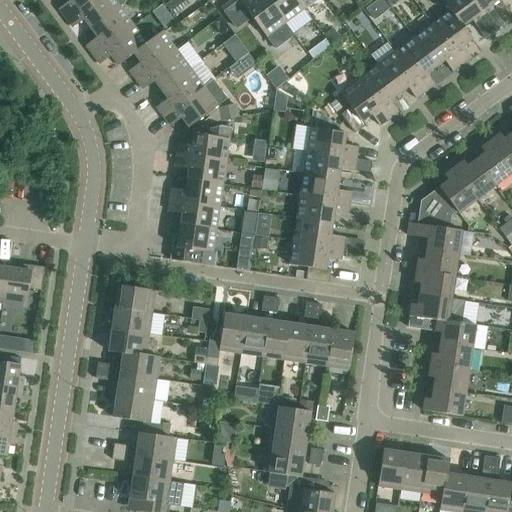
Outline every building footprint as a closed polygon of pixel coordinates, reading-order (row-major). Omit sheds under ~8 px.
[(68,0),(69,1),(58,9),(65,19),(90,0),(68,0)] [(123,0),(90,0),(65,19),(72,28),(83,20),(90,29),(119,7),(125,3),(123,0)] [(252,19),(237,0),(232,0),(221,8),(237,29),(252,19)] [(284,23),(267,0),(255,0),(254,1),(253,0),(237,0),(252,19),(265,37),(284,23)] [(303,9),(295,0),(267,0),(284,23),(303,9)] [(295,0),(303,9),(315,0),(295,0)] [(441,0),(449,11),(432,24),(461,65),(471,58),(462,47),(471,40),(442,0),(441,0)] [(489,24),(470,0),(442,0),(471,40),(472,39),(462,26),(471,20),(479,31),(489,24)] [(470,0),(489,24),(498,17),(490,6),(497,0),(470,0)] [(119,7),(90,29),(97,38),(85,46),(92,55),(132,26),(119,7)] [(504,25),(498,17),(489,24),(494,32),(504,25)] [(432,24),(413,38),(435,67),(444,60),(452,72),(461,65),(432,24)] [(494,32),(489,24),(479,31),(485,39),(494,32)] [(132,26),(92,55),(99,65),(110,56),(117,66),(162,32),(145,44),(132,26)] [(162,32),(117,66),(118,66),(134,54),(140,63),(129,71),(136,80),(176,51),(162,32)] [(413,38),(395,52),(425,92),(434,85),(426,74),(435,67),(413,38)] [(176,51),(136,80),(142,90),(154,81),(160,90),(189,69),(176,51)] [(425,92),(395,52),(377,65),(398,94),(407,88),(415,99),(425,92)] [(377,65),(359,79),(388,119),(397,112),(389,101),(398,94),(377,65)] [(189,69),(160,90),(167,100),(156,108),(163,117),(203,87),(189,69)] [(388,119),(359,79),(340,93),(350,107),(340,115),(354,134),(365,126),(362,121),(371,115),(379,126),(388,119)] [(217,106),(203,87),(163,117),(170,126),(181,118),(188,128),(217,106)] [(217,101),(218,115),(236,113),(235,99),(217,101)] [(178,144),(176,155),(225,163),(230,128),(221,127),(209,129),(208,136),(193,134),(191,146),(178,144)] [(306,151),(355,159),(357,147),(343,145),(345,133),(310,128),(306,151)] [(511,132),(511,133),(503,139),(499,134),(490,141),(511,170),(511,132)] [(511,173),(511,170),(490,141),(480,148),(484,153),(475,160),(495,186),(511,173)] [(266,143),(266,157),(279,157),(279,143),(266,143)] [(355,159),(306,151),(303,174),(338,179),(340,168),(354,170),(355,159)] [(225,163),(176,155),(174,167),(188,169),(186,180),(222,185),(225,163)] [(355,159),(354,170),(370,173),(371,161),(355,159)] [(495,186),(475,160),(467,166),(463,161),(453,168),(477,200),(495,186)] [(477,200),(453,168),(443,175),(447,181),(438,187),(440,190),(440,189),(457,211),(456,211),(458,214),(477,200)] [(273,170),(251,170),(250,188),(273,188),(273,170)] [(303,174),(299,196),(349,204),(350,192),(337,190),(338,179),(303,174)] [(171,189),(169,200),(219,208),(222,185),(186,180),(185,191),(171,189)] [(419,212),(417,224),(417,225),(448,230),(448,229),(450,216),(456,211),(457,211),(440,189),(440,190),(423,203),(421,212),(419,212)] [(299,196),(296,219),(332,224),(333,213),(347,215),(349,204),(299,196)] [(219,208),(169,200),(168,212),(181,214),(180,225),(215,230),(219,208)] [(505,238),(511,232),(511,218),(511,219),(498,229),(505,238)] [(296,219),(293,242),(342,249),(362,252),(364,241),(330,236),(332,224),(296,219)] [(417,225),(417,224),(408,223),(406,235),(427,239),(425,249),(457,254),(461,231),(448,229),(448,230),(417,225)] [(173,235),(169,260),(214,267),(216,253),(212,253),(215,230),(180,225),(178,236),(173,235)] [(265,250),(283,250),(283,236),(265,236),(265,250)] [(342,249),(293,242),(289,265),(307,268),(305,280),(328,283),(330,270),(325,269),(327,258),(340,260),(342,249)] [(417,259),(415,271),(454,277),(457,254),(425,249),(424,260),(417,259)] [(19,270),(7,268),(2,304),(26,307),(28,289),(40,291),(44,268),(19,264),(19,270)] [(454,277),(415,271),(414,283),(420,284),(418,294),(451,299),(454,277)] [(154,291),(118,286),(114,308),(151,313),(154,291)] [(451,299),(418,294),(417,305),(410,304),(408,316),(409,316),(407,327),(421,330),(423,318),(447,322),(447,321),(451,299)] [(268,313),(271,298),(263,297),(261,311),(268,313)] [(278,299),(271,298),(268,313),(276,314),(278,299)] [(470,302),(469,311),(498,313),(498,303),(470,302)] [(311,319),(313,304),(305,303),(303,318),(311,319)] [(313,304),(311,319),(319,320),(321,306),(313,304)] [(114,308),(111,329),(147,335),(151,313),(114,308)] [(192,308),(190,320),(206,322),(208,310),(192,308)] [(224,314),(220,339),(209,337),(207,349),(205,365),(202,383),(215,384),(218,359),(217,359),(218,350),(241,354),(246,318),(224,314)] [(246,318),(241,354),(262,357),(267,321),(246,318)] [(423,318),(421,330),(434,331),(434,332),(441,333),(439,344),(471,348),(475,325),(447,321),(447,322),(423,318)] [(206,322),(190,320),(189,332),(205,334),(206,322)] [(289,324),(267,321),(262,357),(283,360),(289,324)] [(310,327),(289,324),(283,360),(305,363),(310,327)] [(310,327),(305,363),(326,366),(331,330),(310,327)] [(147,335),(111,329),(108,352),(122,354),(122,353),(144,356),(144,355),(147,335)] [(331,330),(326,366),(348,370),(354,333),(331,330)] [(471,348),(439,344),(438,354),(431,353),(429,365),(468,371),(471,348)] [(205,365),(207,349),(195,348),(193,363),(205,365)] [(122,353),(122,354),(119,374),(155,380),(159,357),(144,355),(144,356),(122,353)] [(0,361),(0,385),(21,389),(23,378),(18,377),(20,365),(0,361)] [(97,363),(96,371),(111,373),(112,365),(97,363)] [(468,371),(429,365),(428,377),(434,378),(432,389),(465,394),(468,371)] [(111,373),(96,371),(95,379),(110,381),(111,373)] [(119,374),(116,396),(152,401),(155,380),(119,374)] [(21,389),(0,385),(0,408),(13,411),(14,400),(20,400),(21,389)] [(465,394),(432,389),(431,399),(424,398),(422,411),(461,417),(465,394)] [(152,401),(116,396),(113,418),(140,422),(149,423),(159,425),(163,403),(152,401)] [(317,405),(316,413),(327,415),(328,407),(317,405)] [(270,429),(306,434),(310,412),(273,407),(270,429)] [(0,408),(0,431),(15,434),(16,423),(11,422),(13,411),(0,408)] [(327,415),(316,413),(314,421),(326,422),(327,415)] [(140,422),(139,433),(160,436),(168,438),(170,427),(159,425),(149,423),(140,422)] [(270,429),(267,450),(303,455),(306,434),(270,429)] [(15,434),(0,431),(0,455),(6,456),(8,445),(13,446),(15,434)] [(139,433),(135,455),(172,461),(175,439),(168,438),(160,436),(139,433)] [(112,452),(127,454),(128,446),(113,444),(112,452)] [(321,458),(322,450),(310,448),(309,456),(321,458)] [(303,455),(267,450),(264,472),(287,476),(295,477),(300,478),(300,477),(303,455)] [(382,450),(377,486),(399,490),(405,453),(382,450)] [(127,454),(112,452),(111,460),(126,462),(127,454)] [(405,453),(399,490),(421,493),(426,457),(405,453)] [(172,461),(135,455),(132,477),(168,482),(172,461)] [(321,458),(309,456),(308,464),(319,466),(321,458)] [(489,472),(492,457),(484,456),(481,470),(489,472)] [(449,460),(426,457),(421,493),(441,496),(442,496),(445,474),(447,474),(449,460)] [(499,458),(492,457),(489,472),(497,473),(499,458)] [(442,496),(441,496),(439,510),(452,511),(461,511),(467,477),(447,474),(445,474),(442,496)] [(300,478),(295,477),(287,476),(285,487),(290,488),(287,509),(294,511),(301,511),(331,511),(334,494),(323,492),(325,481),(300,477),(300,478)] [(168,482),(132,477),(129,499),(140,501),(139,511),(168,511),(169,506),(177,507),(180,484),(168,482)] [(483,511),(488,480),(467,477),(461,511),(483,511)] [(506,511),(510,484),(488,480),(483,511),(506,511)]
